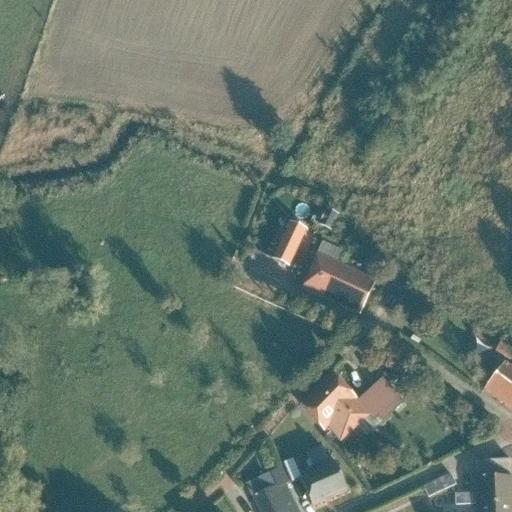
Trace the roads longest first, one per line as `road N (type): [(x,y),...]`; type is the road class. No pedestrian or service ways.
road 1 (residential): [(365,328),(511,427)]
road 2 (residential): [(356,511),(511,437)]
road 3 (residential): [(240,272),(365,328)]
